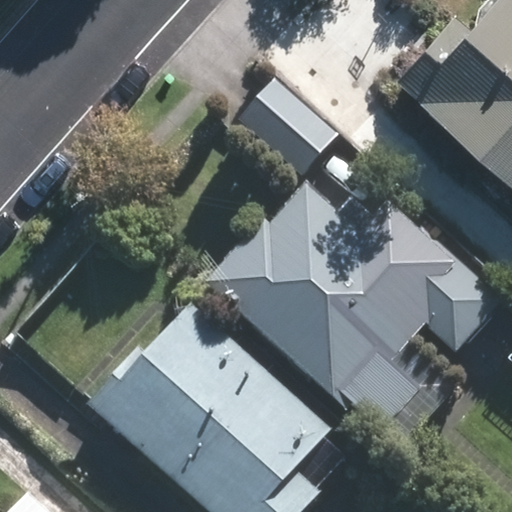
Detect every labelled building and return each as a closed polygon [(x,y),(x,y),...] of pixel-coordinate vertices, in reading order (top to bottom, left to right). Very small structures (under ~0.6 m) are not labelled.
[(451,52),(424,80),(511,166),(511,0),(501,0),(478,25),(465,12),(438,40),(451,52)] [(348,137),(283,80),(247,122),(312,178),(348,137)] [(430,328),(456,357),(507,301),(384,189),(357,219),(315,181),(270,230),(262,223),(209,281),(351,411),(356,406),(386,434),(429,386),(400,360),(430,328)] [(339,429),(195,301),(151,351),(143,344),(90,403),(214,511),(307,511),(327,490),(304,470),(339,429)] [(56,511),(32,489),(10,511),(56,511)]
